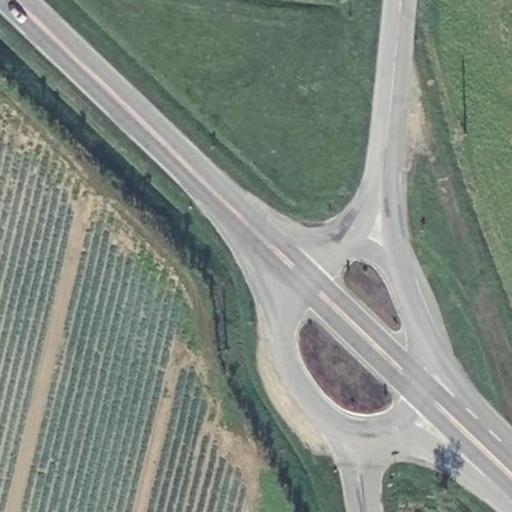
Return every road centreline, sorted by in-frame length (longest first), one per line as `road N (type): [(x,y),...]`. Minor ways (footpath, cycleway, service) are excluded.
road 1 (secondary): [(19,0),(313,278)]
road 2 (tertiary): [(313,278),(285,322),(285,371),(334,437),(372,446)]
road 3 (tertiary): [(388,214),(405,0)]
road 4 (secondary): [(313,278),(423,392)]
road 5 (tertiary): [(511,439),(468,396),(427,323)]
road 6 (tertiary): [(405,431),(466,467),(511,511)]
road 7 (secondary): [(423,392),(511,476)]
